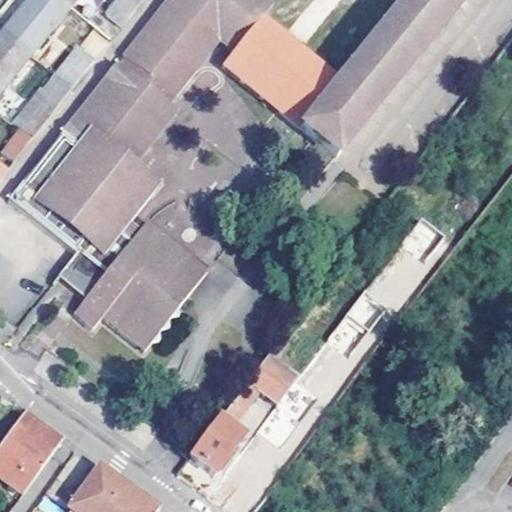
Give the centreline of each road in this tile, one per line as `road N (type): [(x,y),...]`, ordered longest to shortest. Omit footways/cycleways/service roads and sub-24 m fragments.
road 1 (unknown): [(0,235),(16,190),(169,0)]
road 2 (residential): [(0,375),(184,511)]
